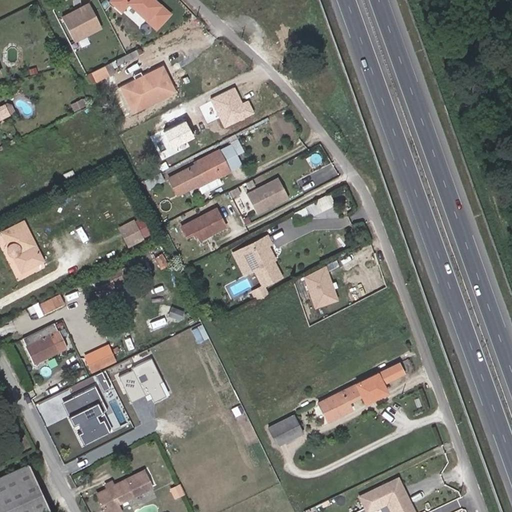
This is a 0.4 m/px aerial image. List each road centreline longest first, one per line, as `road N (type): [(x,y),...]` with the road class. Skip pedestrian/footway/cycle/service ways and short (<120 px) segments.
road 1 (unclassified): [(484,511),(389,245),(349,160),(199,0)]
road 2 (motorway): [(349,0),(511,453)]
road 3 (motorway): [(511,358),(383,0)]
road 4 (unclassified): [(76,511),(0,359)]
